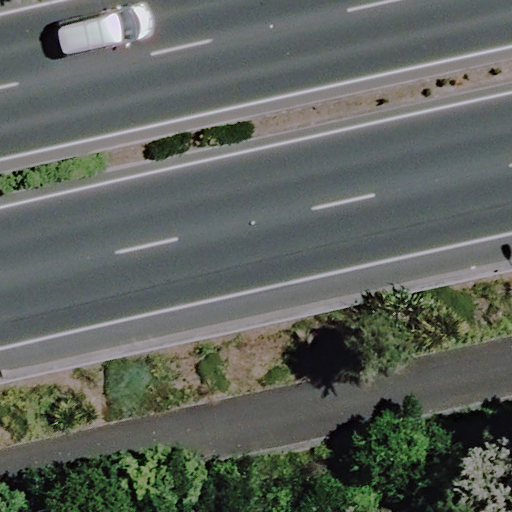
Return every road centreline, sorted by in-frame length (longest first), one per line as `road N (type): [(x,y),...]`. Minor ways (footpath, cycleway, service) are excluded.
road 1 (primary): [(511,167),(0,280)]
road 2 (primary): [(0,106),(449,0)]
